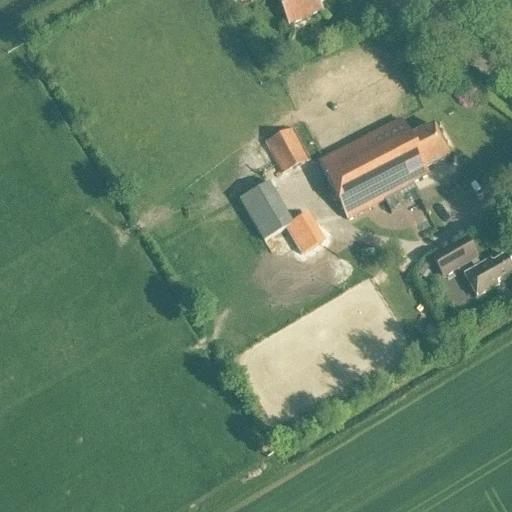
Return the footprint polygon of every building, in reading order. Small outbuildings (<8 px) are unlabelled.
[(276,0),(290,29),(322,14),(319,6),(323,4),(321,0),(276,0)] [(287,61),(283,52),(267,59),(271,68),(287,61)] [(408,140),(400,123),(317,165),(346,222),(413,188),(412,186),(428,178),(425,171),(448,159),(432,127),(408,140)] [(278,177),(309,162),(295,131),(263,147),(278,177)] [(249,200),(268,244),(300,231),(281,186),(249,200)] [(475,259),(464,240),(431,259),(442,278),(469,262),(474,271),(463,278),(476,300),(498,287),(496,284),(511,274),(511,266),(509,261),(504,260),(504,259),(492,266),(490,262),(479,268),(474,259),(475,259)]
